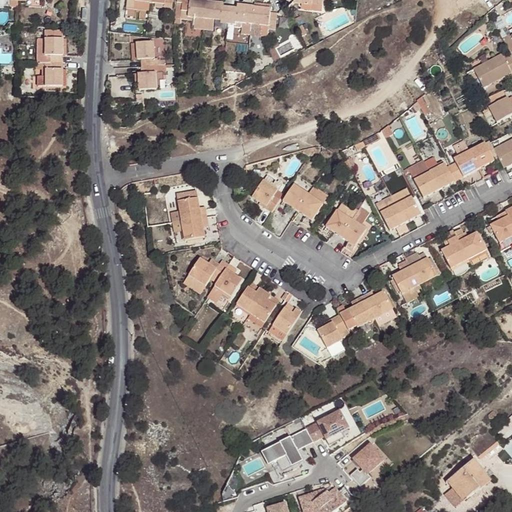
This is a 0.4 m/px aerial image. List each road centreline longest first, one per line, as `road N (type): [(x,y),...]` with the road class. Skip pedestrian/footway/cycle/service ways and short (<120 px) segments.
road 1 (residential): [(98,181),(213,159),(229,219),(331,277),(511,184)]
road 2 (residential): [(109,511),(121,333),(98,181)]
road 3 (residential): [(98,181),(97,0)]
